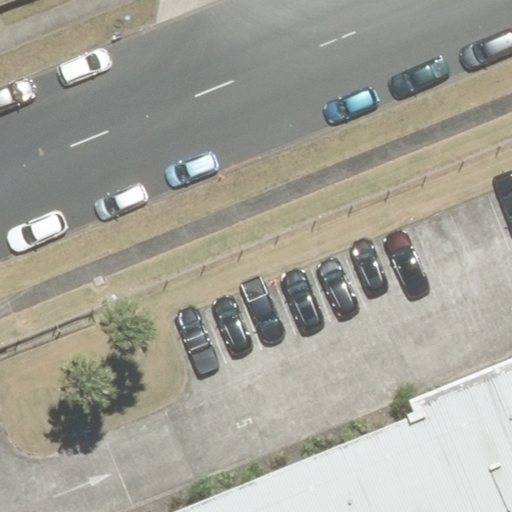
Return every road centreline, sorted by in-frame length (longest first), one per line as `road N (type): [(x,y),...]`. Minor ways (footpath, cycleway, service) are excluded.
road 1 (unknown): [(0,495),(511,299)]
road 2 (unclassified): [(0,172),(427,0)]
